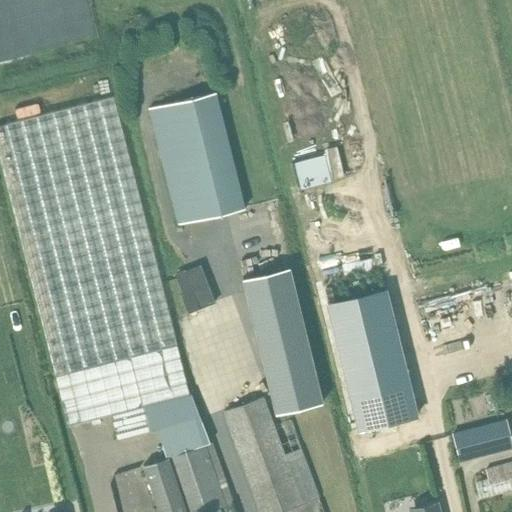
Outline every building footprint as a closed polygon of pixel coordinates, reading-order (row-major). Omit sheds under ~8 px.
[(216,91),(149,107),(177,224),(245,207),(216,91)] [(189,395),(113,97),(0,125),(0,159),(68,426),(111,415),(117,439),(148,432),(147,427),(148,426),(143,407),(189,395)] [(291,160),(298,187),(343,175),(336,148),(291,160)] [(185,269),(174,273),(182,294),(180,295),(188,314),(216,303),(200,264),(185,270),(185,269)] [(288,267),(241,278),(274,413),(321,402),(288,267)] [(353,294),(372,288),(368,275),(349,281),(353,294)] [(384,288),(326,303),(357,429),(415,414),(384,288)] [(182,397),(147,407),(153,429),(188,420),(182,397)] [(261,397),(225,411),(263,511),(279,511),(303,503),(318,497),(301,448),(284,455),(269,418),(261,397)] [(460,460),(511,446),(504,417),(453,430),(460,460)] [(405,456),(400,434),(361,444),(366,466),(405,456)] [(185,451),(168,456),(186,511),(203,511),(232,502),(212,441),(204,444),(202,440),(190,444),(191,445),(184,447),(185,451)] [(186,511),(168,456),(143,465),(157,507),(154,508),(154,511),(186,511)] [(489,484),(511,477),(511,460),(485,468),(489,484)] [(130,486),(142,484),(140,470),(127,472),(130,486)] [(414,511),(445,511),(440,491),(411,498),(414,511)]
